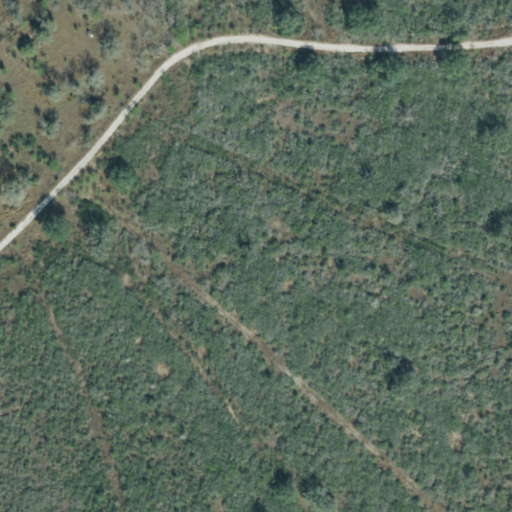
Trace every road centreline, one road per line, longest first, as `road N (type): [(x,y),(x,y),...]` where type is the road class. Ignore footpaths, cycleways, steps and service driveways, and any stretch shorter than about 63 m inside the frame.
road 1 (track): [(511,41),(358,50),(203,42),(145,86),(0,242)]
road 2 (track): [(62,179),(128,221),(439,511)]
